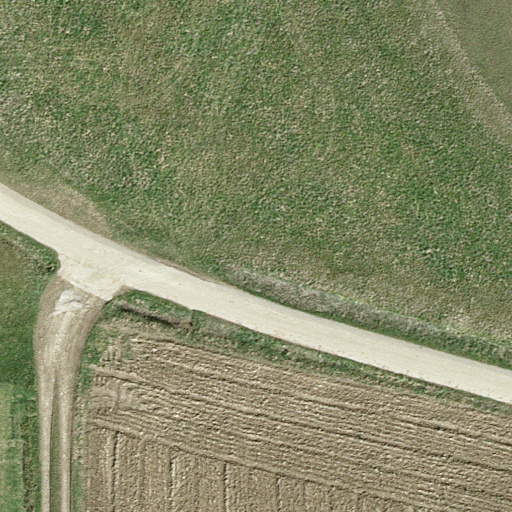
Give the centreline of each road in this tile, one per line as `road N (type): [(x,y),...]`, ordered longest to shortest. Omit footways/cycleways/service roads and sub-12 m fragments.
road 1 (track): [(511,386),(106,259),(0,192)]
road 2 (track): [(106,259),(57,340),(51,511)]
